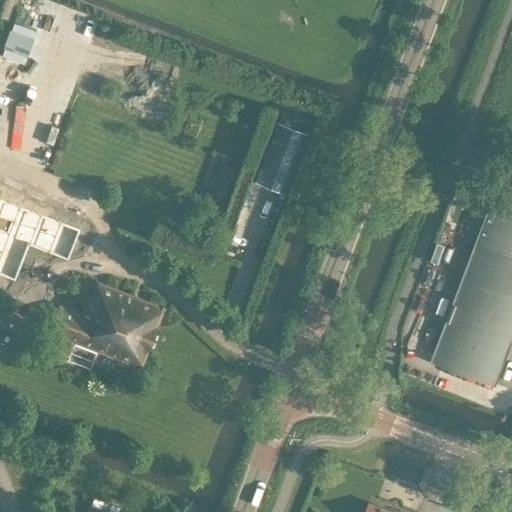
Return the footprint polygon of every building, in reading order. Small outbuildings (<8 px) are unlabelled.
[(310,133),(280,122),(257,182),(287,193),(310,133)] [(210,194),(230,198),(239,156),(219,151),(210,194)] [(83,237),(0,205),(0,284),(16,290),(30,254),(70,270),(83,237)] [(511,342),(511,218),(494,211),(435,361),(496,385),(511,342)] [(83,313),(60,305),(48,335),(141,369),(165,305),(101,282),(92,306),(86,304),(83,313)] [(0,352),(14,358),(21,338),(19,338),(25,322),(0,312),(0,352)]
